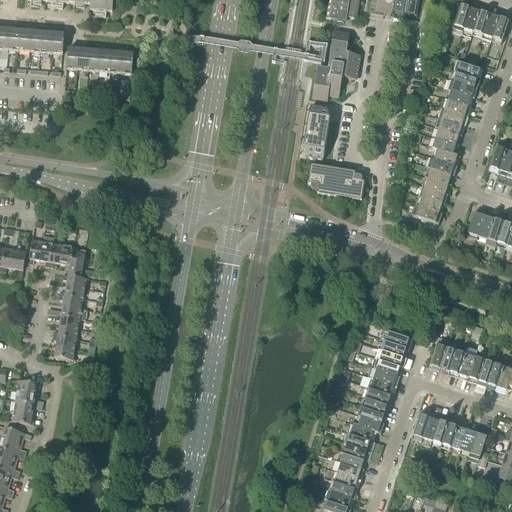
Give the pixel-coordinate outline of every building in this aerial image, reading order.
[(34,9),(35,0),(24,0),(24,1),(30,2),(30,8),(34,9)] [(46,3),(46,0),(35,0),(34,9),(38,9),(38,7),(40,7),(41,3),(46,3)] [(57,10),(58,0),(46,0),(46,3),(52,4),(51,8),(53,8),(53,10),(57,10)] [(68,5),(68,0),(58,0),(57,10),(61,11),(62,11),(62,5),(68,5)] [(77,12),(78,0),(68,0),(68,5),(73,6),(73,12),(77,12)] [(89,7),(89,0),(78,0),(77,12),(81,13),(82,10),(83,11),(84,7),(89,7)] [(99,19),(101,0),(89,0),(89,7),(89,12),(95,12),(94,18),(99,19)] [(112,0),(101,0),(99,19),(105,19),(105,13),(111,14),(112,0)] [(354,20),(355,20),(358,0),(327,0),(324,20),(342,23),(342,19),(354,20)] [(416,17),(418,0),(393,0),(392,13),(416,17)] [(462,31),(469,10),(459,7),(450,33),(460,36),(462,31)] [(479,10),(470,7),(469,10),(462,31),(460,36),(470,39),(472,34),(478,13),(479,10)] [(481,37),(488,17),(478,13),(472,34),(481,37)] [(491,40),(498,20),(488,17),(481,37),(480,40),(490,43),(491,40)] [(507,23),(498,20),(491,40),(501,43),(507,23)] [(0,51),(8,52),(10,26),(6,25),(6,27),(4,27),(4,31),(0,30),(0,51)] [(18,53),(20,33),(14,32),(15,26),(14,26),(10,26),(8,52),(18,53)] [(28,54),(30,27),(26,27),(25,33),(20,33),(18,53),(28,54)] [(39,55),(41,34),(36,34),(36,30),(34,30),(34,28),(30,27),(28,54),(39,55)] [(51,56),(53,29),(49,29),(49,31),(47,31),(47,35),(41,34),(39,55),(51,56)] [(57,30),(53,29),(51,56),(62,57),(63,36),(57,36),(58,29),(57,29),(57,30)] [(333,31),(332,36),(327,71),(316,69),(311,100),(327,102),(327,97),(338,98),(341,78),(353,80),(354,74),(356,74),(359,56),(345,54),(348,34),(333,31)] [(77,72),(79,45),(75,45),(75,47),(73,47),(73,51),(67,50),(65,71),(77,72)] [(87,73),(89,52),(83,52),(84,46),(83,46),(79,45),(77,72),(87,73)] [(97,74),(100,47),(96,47),(95,47),(95,53),(89,52),(87,73),(97,74)] [(109,74),(111,54),(105,54),(105,50),(104,49),(104,47),(100,47),(97,74),(109,74)] [(120,75),(123,49),(119,49),(118,51),(116,50),(116,55),(111,54),(109,74),(120,75)] [(127,49),(123,49),(120,75),(131,76),(133,56),(127,55),(127,49)] [(479,70),(456,62),(453,72),(456,73),(476,80),(479,70)] [(476,80),(456,73),(453,82),(473,89),(476,90),(479,81),(476,80)] [(453,82),(450,81),(446,91),(450,92),(470,99),(473,89),(453,82)] [(450,92),(446,91),(443,100),(447,101),(467,108),(470,99),(450,92)] [(447,101),(443,100),(440,110),(444,111),(464,117),(467,108),(447,101)] [(303,149),(306,159),(323,162),(330,121),(327,111),(310,108),(303,149)] [(444,111),(440,110),(437,120),(440,121),(460,127),(464,117),(444,111)] [(440,121),(437,120),(434,129),(437,130),(457,137),(460,127),(440,121)] [(454,146),(457,137),(437,130),(434,140),(454,146)] [(416,135),(413,144),(419,146),(422,137),(416,135)] [(451,156),(454,146),(434,140),(431,150),(436,151),(451,156)] [(498,173),(506,150),(495,146),(488,170),(498,173)] [(508,176),(511,162),(511,151),(506,150),(498,173),(508,176)] [(456,158),(451,156),(436,151),(433,160),(453,167),(456,158)] [(433,160),(430,159),(427,169),(430,170),(450,176),(453,177),(457,168),(453,167),(433,160)] [(361,201),(363,190),(364,183),(361,182),(361,179),(360,177),(354,176),(354,173),(310,166),(307,184),(310,185),(310,188),(311,190),(317,191),(316,194),(361,201)] [(427,169),(424,178),(427,179),(447,186),(450,176),(430,170),(427,169)] [(444,195),(447,186),(427,179),(424,188),(444,195)] [(441,204),(444,195),(424,188),(421,198),(441,204)] [(438,214),(441,204),(421,198),(418,208),(438,214)] [(418,208),(414,207),(411,217),(438,226),(441,215),(438,214),(418,208)] [(477,239),(484,219),(473,215),(467,235),(477,239)] [(487,242),(493,222),(484,219),(477,239),(487,242)] [(504,222),(494,219),(493,222),(487,242),(485,247),(495,250),(496,245),(503,225),(504,222)] [(511,224),(504,222),(503,225),(496,245),(506,248),(511,229),(511,224)] [(42,244),(39,262),(45,263),(44,269),(48,269),(52,246),(53,240),(43,239),(42,244)] [(39,262),(42,244),(32,242),(28,265),(33,266),(33,261),(39,262)] [(59,266),(62,248),(52,246),(48,269),(52,270),(53,265),(59,266)] [(69,271),(72,249),(62,248),(59,266),(65,267),(65,270),(69,271)] [(73,249),(72,249),(69,271),(68,278),(80,280),(84,252),(72,251),(73,249)] [(12,270),(15,252),(4,251),(1,274),(5,275),(6,269),(12,270)] [(25,254),(15,252),(12,270),(18,271),(17,276),(21,277),(25,254)] [(67,282),(66,288),(84,292),(86,281),(80,280),(68,278),(62,277),(62,282),(67,282)] [(82,302),(84,292),(66,288),(65,295),(60,294),(59,298),(82,302)] [(81,311),(82,302),(59,298),(58,302),(63,303),(62,308),(81,312),(81,311)] [(87,312),(81,311),(81,312),(62,308),(61,314),(57,313),(56,318),(79,322),(79,321),(85,322),(87,312)] [(77,332),(79,322),(56,318),(55,322),(60,323),(59,328),(77,332)] [(75,342),(77,332),(59,328),(58,334),(53,333),(52,337),(75,342)] [(482,331),(474,329),(472,335),(480,337),(482,331)] [(380,341),(386,343),(406,349),(409,340),(383,331),(380,341)] [(74,352),(75,342),(52,337),(52,342),(57,343),(56,348),(74,352)] [(355,343),(351,352),(358,354),(361,345),(355,343)] [(403,359),(406,349),(386,343),(383,352),(403,359)] [(447,348),(437,344),(428,371),(438,374),(439,371),(447,348)] [(72,362),(74,352),(56,348),(55,355),(50,354),(49,359),(72,362)] [(449,374),(455,354),(456,351),(447,348),(439,371),(449,374)] [(383,352),(379,351),(376,361),(379,362),(399,368),(403,369),(406,360),(403,359),(383,352)] [(458,377),(468,380),(474,360),(476,354),(467,351),(465,357),(458,377)] [(458,377),(465,357),(455,354),(449,374),(458,377)] [(399,368),(379,362),(376,361),(374,360),(371,370),(376,371),(396,378),(399,368)] [(477,383),(483,363),(474,360),(468,380),(477,383)] [(494,363),(485,360),(483,363),(477,383),(476,386),(486,390),(487,386),(493,366),(494,363)] [(496,389),(503,370),(493,366),(487,386),(496,389)] [(376,371),(371,370),(368,379),(373,381),(393,387),(396,378),(376,371)] [(507,388),(511,373),(511,372),(503,370),(496,389),(506,393),(507,388)] [(346,371),(343,378),(356,382),(358,375),(346,371)] [(390,397),(393,387),(373,381),(370,390),(390,397)] [(19,382),(17,393),(34,396),(35,390),(39,391),(40,386),(19,382)] [(387,406),(390,397),(370,390),(367,400),(387,406)] [(34,401),(34,396),(17,393),(15,403),(42,407),(43,403),(34,401)] [(384,416),(387,406),(367,400),(364,409),(384,416)] [(42,412),(42,407),(15,403),(13,413),(31,416),(32,410),(42,412)] [(364,409),(361,408),(358,418),(361,419),(381,425),(384,416),(364,409)] [(30,422),(31,416),(13,413),(12,423),(33,427),(33,423),(30,422)] [(429,420),(430,417),(420,414),(412,437),(422,441),(429,420)] [(439,420),(430,417),(429,420),(422,441),(420,446),(430,450),(432,444),(438,424),(439,420)] [(361,419),(358,418),(355,428),(358,429),(373,434),(381,437),(384,426),(381,425),(361,419)] [(449,424),(439,420),(438,424),(432,444),(441,447),(448,427),(449,424)] [(373,434),(358,429),(355,428),(350,426),(347,435),(350,436),(370,443),(373,434)] [(450,450),(457,430),(448,427),(441,447),(450,450)] [(468,430),(458,427),(457,430),(450,450),(460,453),(467,433),(468,430)] [(4,429),(1,439),(19,445),(20,439),(29,442),(31,437),(4,429)] [(503,441),(509,443),(511,444),(511,430),(510,430),(506,432),(503,441)] [(470,456),(476,436),(467,433),(460,453),(470,456)] [(476,436),(470,456),(479,459),(487,436),(477,433),(476,436)] [(350,436),(347,435),(344,444),(347,445),(367,452),(370,453),(373,444),(370,443),(350,436)] [(17,451),(19,445),(1,439),(0,442),(0,449),(25,457),(26,453),(17,451)] [(367,452),(347,445),(344,455),(364,462),(367,463),(370,453),(367,452)] [(25,457),(0,449),(0,460),(13,464),(14,459),(23,461),(25,457)] [(483,453),(480,461),(486,463),(488,455),(483,453)] [(364,462),(344,455),(339,454),(336,463),(341,464),(361,471),(364,462)] [(511,471),(511,457),(505,455),(501,468),(511,471)] [(13,464),(0,460),(0,471),(18,477),(20,473),(11,471),(13,464)] [(484,470),(486,463),(480,461),(478,468),(484,470)] [(361,471),(341,464),(338,474),(357,481),(361,471)] [(511,484),(511,471),(501,468),(497,480),(511,484)] [(18,477),(0,471),(0,481),(7,484),(8,479),(17,481),(18,477)] [(354,490),(357,481),(338,474),(334,483),(354,490)] [(5,490),(7,484),(0,481),(0,492),(12,497),(14,493),(5,490)] [(351,499),(354,490),(334,483),(331,493),(351,499)] [(351,499),(331,493),(327,491),(323,501),(348,509),(351,499)] [(11,501),(12,497),(0,492),(0,503),(0,504),(2,498),(11,501)] [(425,498),(422,505),(434,508),(436,502),(425,498)] [(348,509),(323,501),(320,511),(321,511),(350,511),(351,510),(348,509)] [(436,503),(434,508),(446,511),(447,507),(436,503)]
